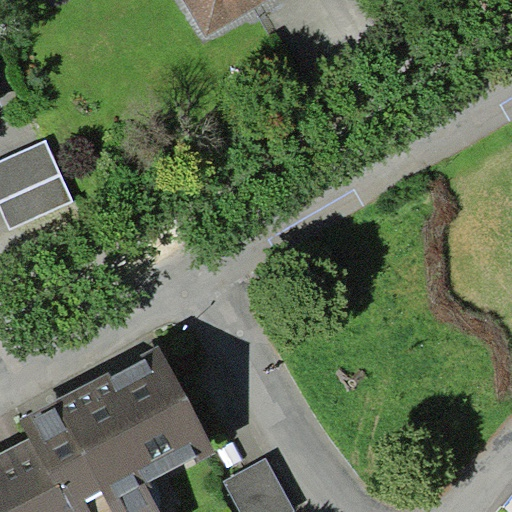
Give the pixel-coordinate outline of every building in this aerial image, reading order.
[(184,0),(207,38),(269,0),(184,0)] [(0,161),(0,204),(11,229),(73,201),(46,141),(0,161)] [(22,417),(32,437),(71,511),(162,511),(149,485),(153,483),(151,478),(197,453),(200,459),(216,450),(159,345),(22,417)] [(71,511),(32,437),(0,454),(0,511),(71,511)] [(291,511),(295,510),(266,458),(225,481),(242,511),(291,511)]
